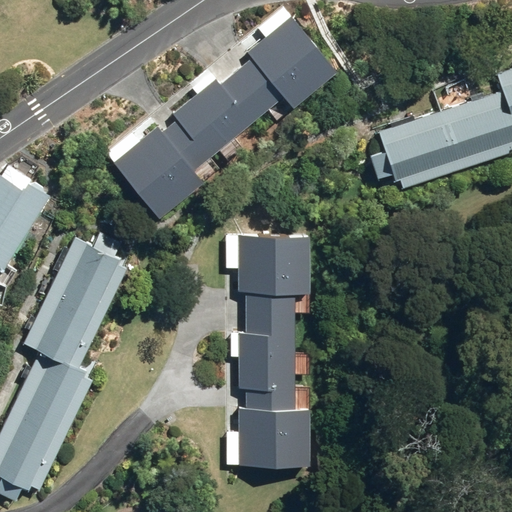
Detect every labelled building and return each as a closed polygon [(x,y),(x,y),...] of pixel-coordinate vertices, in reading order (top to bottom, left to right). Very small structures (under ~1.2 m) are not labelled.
[(292,105),(338,67),(293,13),(111,162),(156,216),(200,180),(191,169),(283,93),(292,105)] [(505,89),(379,131),(386,152),(372,157),(379,178),(393,173),(399,188),(511,150),(511,133),(511,132),(511,131),(511,68),(500,73),(505,89)] [(0,275),(50,194),(5,167),(0,174),(0,275)] [(310,289),(310,230),(240,230),(239,464),(310,464),(310,407),(295,407),(296,289),(310,289)] [(41,350),(0,438),(0,471),(41,491),(94,377),(76,368),(127,259),(72,233),(22,341),(41,350)]
